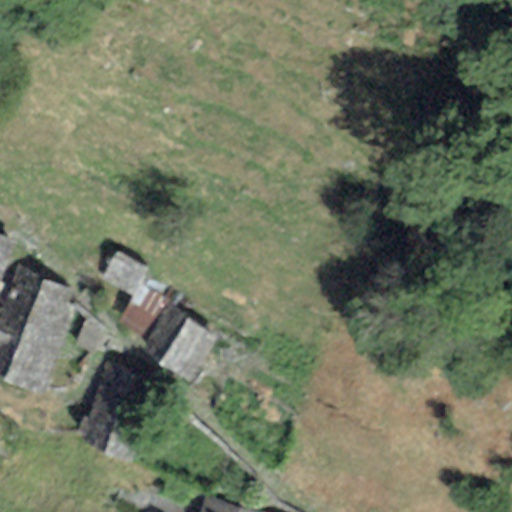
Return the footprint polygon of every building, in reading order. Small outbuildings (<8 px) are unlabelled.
[(0,233),(0,267),(12,238),(0,233)] [(116,252),(104,276),(133,291),(145,267),(116,252)] [(80,290),(17,264),(0,303),(0,363),(42,381),(80,290)] [(145,284),(122,316),(186,362),(209,330),(145,284)] [(105,361),(83,436),(129,450),(151,374),(105,361)] [(272,511),(202,496),(198,511),(272,511)]
